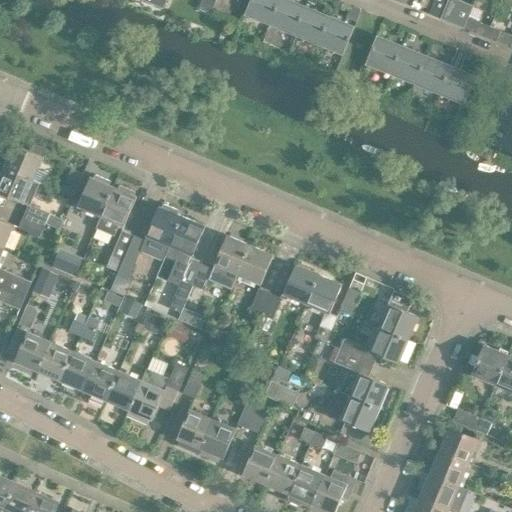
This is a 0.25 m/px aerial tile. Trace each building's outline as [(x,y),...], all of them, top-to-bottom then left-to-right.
[(249,0),(244,14),(269,24),(278,0),(249,0)] [(278,0),(269,24),(293,34),(305,6),(289,0),(278,0)] [(434,0),(429,13),(440,18),(447,0),(434,0)] [(452,23),(459,3),(461,0),(459,0),(447,0),(440,18),(452,23)] [(459,3),(452,23),(464,28),(472,9),(459,3)] [(293,34),(318,44),(329,16),(305,6),(293,34)] [(349,7),(345,18),(355,22),(359,11),(349,7)] [(329,16),(318,44),(343,54),(354,26),(329,16)] [(476,33),(486,37),(490,26),(480,22),(476,33)] [(490,26),(486,37),(496,41),(500,30),(490,26)] [(365,63),(390,73),(401,46),(377,36),(365,63)] [(390,73),(414,83),(426,56),(401,46),(390,73)] [(414,83),(439,93),(450,66),(426,56),(414,83)] [(450,66),(439,93),(463,103),(475,76),(450,66)] [(14,144),(4,167),(33,180),(47,148),(33,143),(30,151),(14,144)] [(33,180),(4,167),(0,176),(0,192),(23,203),(33,180)] [(61,191),(73,196),(83,173),(71,168),(61,191)] [(78,206),(101,216),(113,186),(109,184),(111,181),(95,174),(93,178),(90,176),(78,206)] [(113,186),(101,216),(96,227),(114,235),(119,223),(124,226),(136,196),(133,195),(135,191),(119,184),(118,188),(113,186)] [(146,235),(169,245),(182,216),(177,214),(179,210),(163,203),(161,207),(158,206),(146,235)] [(28,204),(23,216),(45,225),(49,214),(28,204)] [(45,225),(23,216),(18,227),(40,236),(45,225)] [(64,216),(63,219),(59,228),(70,233),(75,221),(64,216)] [(181,280),(192,285),(202,264),(191,259),(205,225),(182,216),(169,245),(165,254),(176,258),(167,279),(180,284),(181,280)] [(0,218),(0,246),(4,248),(14,225),(0,218)] [(116,274),(124,256),(133,235),(122,230),(113,251),(107,266),(109,267),(102,286),(109,289),(111,286),(111,287),(116,274)] [(145,240),(133,235),(124,256),(135,261),(145,240)] [(208,261),(238,274),(250,245),(227,235),(221,249),(214,246),(208,261)] [(70,248),(61,244),(54,262),(52,266),(75,276),(78,268),(84,254),(70,248)] [(250,245),(238,274),(261,284),(273,254),(250,245)] [(0,286),(24,297),(31,281),(0,268),(0,257),(4,248),(0,246),(0,286)] [(202,264),(192,285),(204,290),(213,269),(202,264)] [(283,293),(306,303),(319,274),(295,264),(283,293)] [(35,285),(49,291),(57,274),(42,267),(35,285)] [(116,274),(111,287),(124,292),(130,280),(116,274)] [(319,274),(306,303),(324,311),(319,325),(314,337),(326,342),(331,330),(336,316),(329,313),(342,284),(319,274)] [(0,300),(20,309),(24,297),(0,286),(0,300)] [(339,310),(351,315),(361,292),(349,287),(339,310)] [(249,309),(260,314),(270,293),(258,288),(249,309)] [(107,289),(104,298),(117,304),(121,295),(107,289)] [(270,293),(260,314),(272,319),(281,298),(270,293)] [(125,297),(120,308),(136,315),(141,304),(125,297)] [(20,322),(33,326),(40,306),(28,302),(20,322)] [(160,312),(176,319),(179,310),(163,304),(160,312)] [(389,304),(379,327),(408,339),(418,316),(389,304)] [(146,312),(141,323),(156,330),(161,318),(146,312)] [(69,330),(79,335),(84,323),(74,318),(69,330)] [(172,320),(166,332),(184,340),(190,327),(172,320)] [(84,323),(79,335),(90,340),(95,328),(84,323)] [(0,354),(10,332),(0,327),(0,354)] [(15,361),(38,370),(50,341),(17,327),(9,346),(19,350),(15,361)] [(344,339),(339,350),(373,364),(378,354),(399,363),(408,339),(379,327),(369,350),(344,339)] [(38,370),(61,380),(73,351),(50,341),(38,370)] [(472,374),(495,384),(508,355),(485,345),(472,374)] [(360,373),(350,395),(379,408),(389,385),(369,376),(373,364),(339,350),(334,362),(360,373)] [(61,380),(84,390),(96,361),(73,351),(61,380)] [(511,356),(508,355),(495,384),(511,390),(511,356)] [(119,370),(96,361),(84,390),(82,394),(90,397),(90,399),(103,405),(105,399),(106,400),(119,370)] [(129,409),(126,415),(147,424),(149,418),(152,419),(160,400),(172,405),(188,367),(176,363),(170,378),(161,374),(160,377),(145,370),(141,380),(142,380),(129,409)] [(278,364),(273,375),(286,381),(291,370),(278,364)] [(106,400),(129,409),(142,380),(141,380),(119,370),(106,400)] [(183,392),(195,397),(204,375),(193,370),(183,392)] [(264,395),(292,407),(298,392),(271,380),(264,395)] [(379,408),(350,395),(340,419),(370,431),(379,408)] [(237,424),(249,429),(259,407),(246,402),(237,424)] [(259,407),(249,429),(260,433),(269,412),(259,407)] [(197,453),(198,453),(213,418),(190,408),(177,438),(180,439),(178,444),(197,453)] [(453,419),(474,429),(479,417),(458,408),(453,419)] [(479,417),(474,429),(486,434),(491,422),(479,417)] [(213,418),(198,453),(199,454),(199,453),(218,462),(221,456),(223,458),(236,428),(213,418)] [(299,439),(310,443),(315,431),(304,427),(299,439)] [(449,427),(440,450),(469,462),(478,439),(449,427)] [(315,431),(310,443),(321,448),(326,436),(315,431)] [(333,453),(356,463),(361,451),(338,441),(333,453)] [(243,474),(266,484),(278,454),(255,444),(243,474)] [(440,450),(430,473),(459,485),(469,462),(440,450)] [(266,484),(289,494),(301,464),(278,454),(266,484)] [(289,494),(312,503),(324,474),(301,464),(289,494)] [(324,474),(312,503),(331,511),(334,511),(342,497),(348,499),(357,479),(334,469),(330,477),(324,474)] [(503,484),(511,487),(511,474),(508,472),(503,484)] [(430,473),(420,496),(449,508),(459,485),(430,473)] [(0,508),(1,507),(0,506),(12,481),(11,481),(0,476),(0,508)] [(0,506),(1,507),(12,511),(23,511),(33,491),(12,481),(0,506)] [(33,491),(23,511),(51,511),(56,501),(55,500),(55,501),(33,491)] [(457,511),(449,508),(420,496),(413,511),(457,511)]
